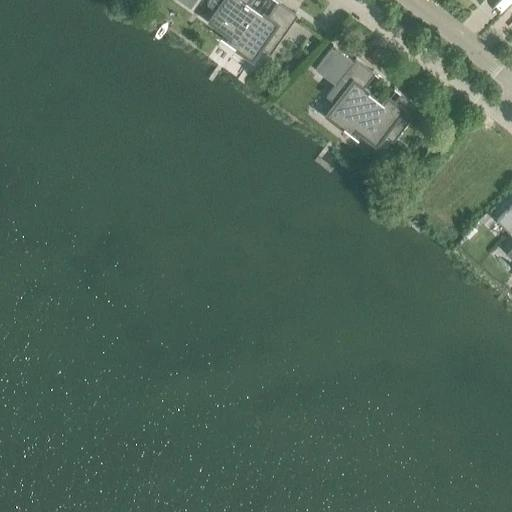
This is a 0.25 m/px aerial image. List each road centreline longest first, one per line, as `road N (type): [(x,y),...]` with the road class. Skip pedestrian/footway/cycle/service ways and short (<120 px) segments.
road 1 (residential): [(351,0),(499,125)]
road 2 (residential): [(511,79),(403,0)]
